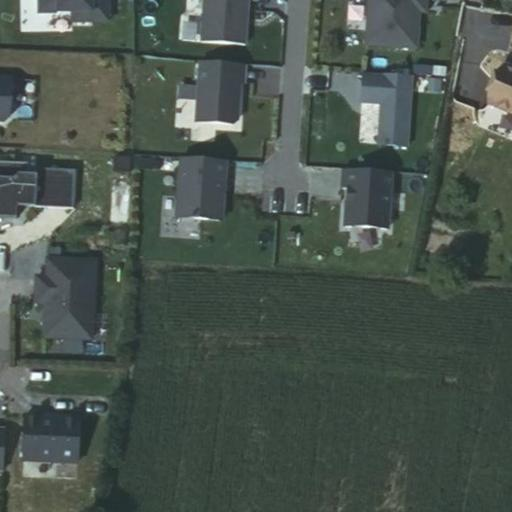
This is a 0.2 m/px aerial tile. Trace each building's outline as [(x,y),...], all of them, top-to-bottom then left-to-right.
[(38,0),(39,15),(71,16),(71,25),(92,25),(92,14),(108,14),(108,0),(38,0)] [(199,0),(194,45),(249,48),(254,0),(199,0)] [(366,0),(362,48),(419,55),(421,15),(428,15),(429,0),(366,0)] [(233,133),(243,126),(247,62),(194,57),(188,129),(233,133)] [(374,150),(410,154),(418,64),(395,61),(394,71),(361,66),(357,104),(377,108),(374,150)] [(511,74),(499,69),(484,106),(511,117),(511,74)] [(0,128),(5,129),(13,114),(19,94),(15,73),(0,72),(0,128)] [(174,221),(227,222),(233,160),(177,157),(174,221)] [(38,210),(76,212),(81,163),(36,162),(37,171),(14,168),(15,177),(0,175),(0,224),(22,224),(38,210)] [(400,169),(341,166),(340,191),(347,194),(343,229),(395,235),(400,169)] [(105,248),(44,247),(46,273),(32,275),(30,306),(45,309),(43,343),(101,343),(105,248)] [(20,464),(81,468),(84,414),(27,410),(20,464)] [(0,480),(10,482),(11,416),(0,414),(0,480)]
